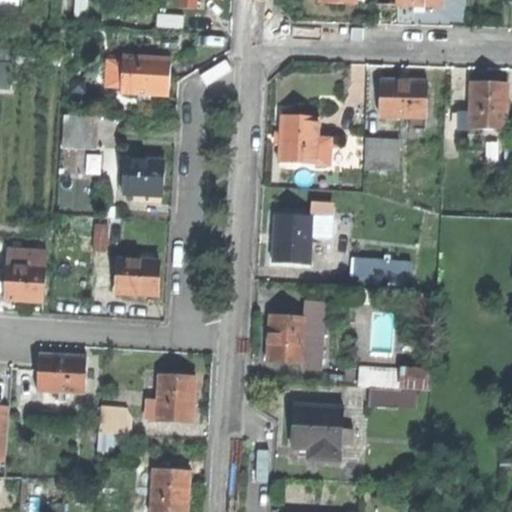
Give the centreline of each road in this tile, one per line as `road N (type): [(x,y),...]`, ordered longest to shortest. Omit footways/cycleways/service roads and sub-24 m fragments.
road 1 (residential): [(184,339),(199,115),(210,90),(252,63)]
road 2 (residential): [(252,63),(235,342)]
road 3 (residential): [(253,41),(511,49)]
road 4 (residential): [(184,339),(19,328),(14,341)]
road 5 (residential): [(235,342),(226,511)]
